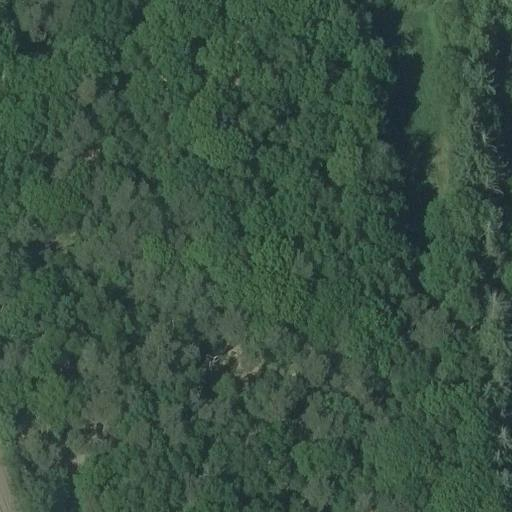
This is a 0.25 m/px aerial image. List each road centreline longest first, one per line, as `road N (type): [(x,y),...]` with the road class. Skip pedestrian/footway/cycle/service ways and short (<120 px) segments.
road 1 (track): [(0,85),(253,0)]
road 2 (track): [(365,0),(376,141)]
